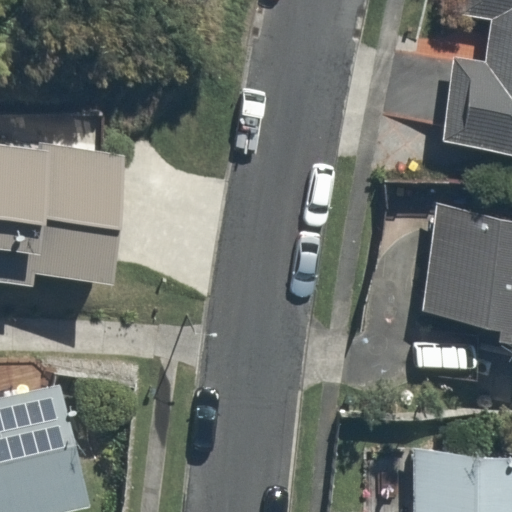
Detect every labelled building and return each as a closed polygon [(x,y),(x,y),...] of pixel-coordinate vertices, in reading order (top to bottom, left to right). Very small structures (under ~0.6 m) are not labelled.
[(511,0),(479,0),(473,56),(442,52),(432,133),(511,142),(511,0)] [(0,270),(36,275),(38,261),(104,269),(122,133),(0,117),(0,270)] [(414,297),(498,308),(495,328),(511,330),(511,194),(429,184),(414,297)] [(0,511),(12,511),(71,502),(67,482),(87,478),(70,377),(0,388),(0,511)] [(395,511),(511,511),(511,438),(415,443),(418,502),(395,503),(395,511)]
